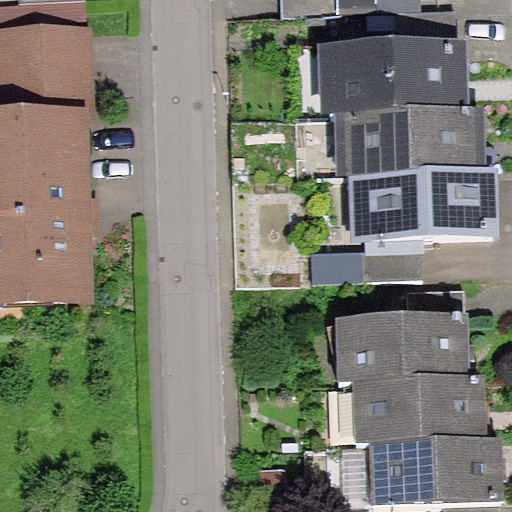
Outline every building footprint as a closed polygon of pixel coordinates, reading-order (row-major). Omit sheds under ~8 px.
[(0,0),(0,9),(70,8),(69,0),(0,0)] [(289,0),(291,22),(345,20),(344,0),(289,0)] [(0,307),(84,307),(84,34),(34,34),(0,33),(0,307)] [(337,126),(465,122),(462,52),(316,57),(318,127),(337,126)] [(355,184),(477,181),(475,122),(465,122),(337,126),(338,185),(355,184)] [(477,181),(355,184),(358,251),(497,247),(495,180),(477,181)] [(350,394),(462,391),(460,326),(338,329),(340,394),(350,394)] [(363,457),(481,454),(480,390),(462,391),(350,394),(352,458),(363,457)] [(363,457),(363,511),(500,511),(499,454),(481,454),(363,457)]
